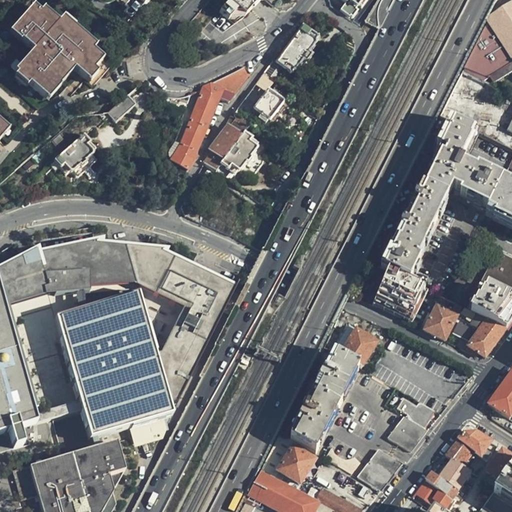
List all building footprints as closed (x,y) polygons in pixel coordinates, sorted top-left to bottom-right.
[(235,0),(222,16),(230,24),(239,14),(244,19),(259,0),(235,0)] [(490,16),(487,21),(511,61),(511,0),(508,0),(511,4),(490,16)] [(103,58),(67,26),(63,29),(48,16),(46,19),(39,13),(36,17),(29,11),(12,30),(34,50),(16,71),(46,97),(73,67),(86,78),(103,58)] [(485,25),(467,63),(492,76),(510,64),(485,25)] [(301,28),(275,65),(282,69),(290,76),(293,72),(294,74),(296,71),(298,72),(302,66),(302,65),(301,64),(302,62),(305,65),(311,57),(308,54),(309,52),(310,53),(315,47),(314,46),(316,43),(314,42),(317,39),(316,38),(301,28)] [(272,62),(264,76),(272,82),(282,69),(275,65),(272,62)] [(8,71),(8,69),(2,63),(0,65),(0,73),(3,76),(8,71)] [(250,76),(243,68),(212,85),(202,90),(179,148),(171,162),(187,172),(194,160),(195,158),(195,157),(196,153),(197,151),(198,149),(199,146),(200,144),(220,100),(229,104),(250,76)] [(491,82),(464,68),(440,117),(447,120),(479,135),(511,151),(511,93),(495,85),(491,82)] [(281,103),(275,98),(267,92),(253,111),(260,117),(267,122),(268,123),(282,104),(281,103)] [(278,94),(275,98),(281,103),(284,99),(278,94)] [(129,100),(128,98),(107,116),(115,124),(135,106),(129,100)] [(267,122),(260,117),(257,121),(264,126),(267,122)] [(222,161),(240,138),(243,134),(244,134),(248,128),(237,120),(230,130),(212,153),(222,161)] [(457,195),(487,211),(502,182),(466,164),(479,135),(447,120),(434,147),(442,152),(420,197),(422,198),(422,199),(418,197),(416,200),(418,202),(406,225),(405,224),(404,228),(407,229),(406,231),(404,230),(393,253),(390,251),(382,269),(391,274),(411,284),(421,264),(419,262),(453,189),(458,192),(457,195)] [(243,134),(240,138),(222,161),(212,153),(204,164),(215,172),(216,173),(221,166),(227,171),(230,167),(237,173),(238,174),(239,172),(255,152),(257,150),(255,149),(248,143),(251,140),(244,134),(243,134)] [(85,148),(89,144),(82,137),(52,163),(58,169),(59,170),(62,168),(67,174),(71,174),(91,157),(91,153),(85,148)] [(248,143),(255,149),(258,146),(251,140),(248,143)] [(94,150),(89,144),(85,148),(91,153),(94,150)] [(258,155),(255,152),(239,172),(243,175),(245,176),(249,177),(253,176),(262,164),(261,161),(260,157),(258,155)] [(71,174),(75,179),(79,176),(95,162),(91,157),(71,174)] [(58,169),(52,163),(50,160),(47,163),(55,172),(58,169)] [(511,161),(509,168),(511,169),(511,187),(502,182),(487,211),(485,216),(504,225),(511,228),(511,161)] [(230,167),(227,171),(234,177),(237,173),(230,167)] [(62,168),(59,170),(65,177),(67,174),(62,168)] [(0,301),(3,312),(67,293),(75,291),(126,287),(175,311),(154,356),(150,357),(164,404),(172,402),(226,291),(153,256),(154,253),(91,249),(91,246),(28,259),(28,257),(0,272),(0,301)] [(467,312),(506,331),(511,323),(511,260),(497,253),(467,312)] [(411,284),(391,274),(379,299),(404,311),(417,287),(411,284)] [(375,308),(414,328),(431,294),(417,287),(404,311),(379,299),(375,308)] [(75,291),(67,293),(74,314),(81,311),(75,291)] [(89,438),(168,415),(164,404),(150,357),(132,297),(81,311),(74,314),(55,319),(89,438)] [(3,312),(0,301),(0,435),(9,433),(6,422),(15,419),(18,430),(36,426),(33,415),(3,312)] [(452,315),(458,318),(462,309),(456,306),(452,315)] [(425,333),(446,344),(457,321),(458,318),(452,315),(437,308),(425,333)] [(458,318),(457,321),(481,333),(466,353),(477,358),(479,356),(486,359),(499,341),(506,331),(467,312),(462,309),(458,318)] [(339,349),(332,352),(361,370),(364,364),(366,365),(378,346),(350,329),(339,349)] [(361,370),(332,352),(324,346),(303,387),(340,409),(361,370)] [(511,374),(500,391),(490,406),(511,420),(511,417),(511,374)] [(336,418),(340,409),(303,387),(280,433),(316,455),(320,449),(318,448),(334,417),(336,418)] [(33,415),(36,426),(81,412),(78,402),(33,415)] [(409,422),(424,432),(436,414),(420,405),(418,409),(405,402),(399,412),(406,416),(407,417),(408,419),(409,421),(409,422)] [(6,422),(9,433),(14,449),(23,446),(18,430),(15,419),(6,422)] [(403,419),(400,424),(423,439),(427,434),(424,432),(409,422),(404,420),(403,419)] [(423,439),(400,424),(388,440),(398,445),(412,454),(418,446),(423,439)] [(472,453),(482,460),(493,445),(477,435),(463,437),(461,440),(458,443),(472,453)] [(103,511),(118,490),(113,472),(125,468),(116,438),(10,469),(21,511),(103,511)] [(461,468),(472,453),(458,443),(453,450),(446,459),(459,467),(461,468)] [(302,486),(316,464),(295,451),(281,474),(302,486)] [(326,462),(354,478),(362,467),(354,462),(353,462),(349,463),(345,462),(341,461),(338,459),(336,455),(335,452),(335,451),(334,451),(333,451),(326,462)] [(359,482),(380,494),(394,477),(403,466),(389,457),(380,452),(359,482)] [(497,462),(490,473),(503,481),(511,467),(511,457),(504,452),(497,462)] [(472,476),(461,468),(459,467),(453,476),(465,485),(472,476)] [(511,467),(503,481),(496,491),(511,502),(511,467)] [(446,486),(458,495),(465,485),(453,476),(447,472),(444,476),(441,479),(448,483),(446,486)] [(316,504),(259,474),(244,504),(246,505),(242,511),(256,511),(260,504),(275,511),(317,511),(321,507),(316,504)] [(452,503),(458,495),(446,486),(433,476),(426,485),(440,495),(452,503)] [(426,485),(417,497),(427,504),(430,500),(434,503),(440,495),(426,485)] [(362,511),(323,492),(316,504),(321,507),(332,511),(362,511)] [(431,507),(439,511),(446,511),(452,503),(440,495),(434,503),(431,507)]
